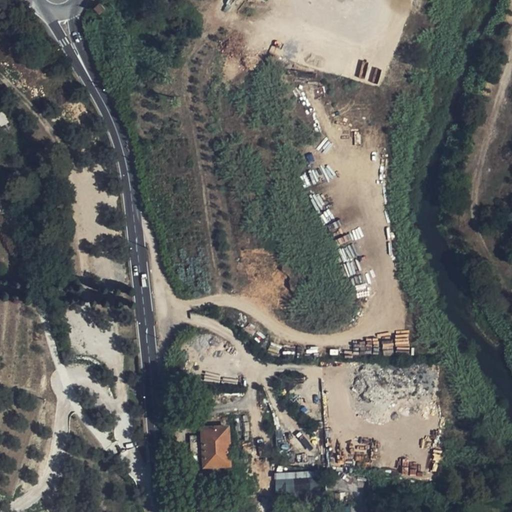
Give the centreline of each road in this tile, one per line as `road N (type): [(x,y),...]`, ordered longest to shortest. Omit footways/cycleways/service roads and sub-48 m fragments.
road 1 (track): [(385,0),(377,33),(355,44),(277,19),(218,27),(195,46),(183,88),(219,299)]
road 2 (track): [(172,306),(246,304),(277,328),(312,340),(356,335),(386,299),(348,167),(311,94)]
road 3 (tertiary): [(85,68),(127,161),(160,511)]
road 4 (track): [(511,46),(474,193),(476,230),(511,305)]
road 5 (track): [(171,318),(217,328),(252,367),(331,371),(342,425)]
